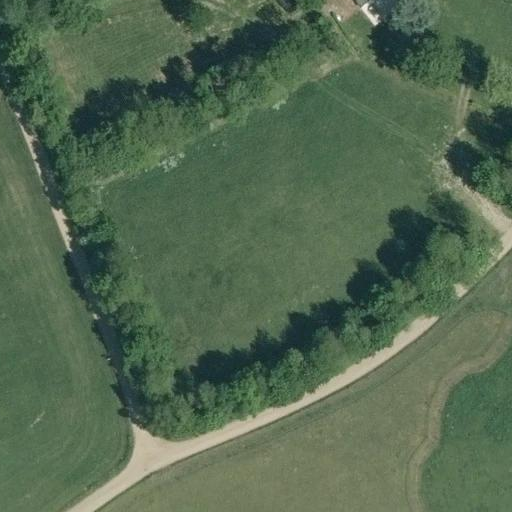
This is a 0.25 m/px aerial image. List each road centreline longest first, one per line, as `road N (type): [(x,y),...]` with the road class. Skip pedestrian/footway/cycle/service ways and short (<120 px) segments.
road 1 (track): [(149,460),(383,362),(511,234)]
road 2 (track): [(149,460),(0,52)]
road 3 (track): [(220,0),(260,37),(342,52)]
road 4 (track): [(0,47),(124,0)]
